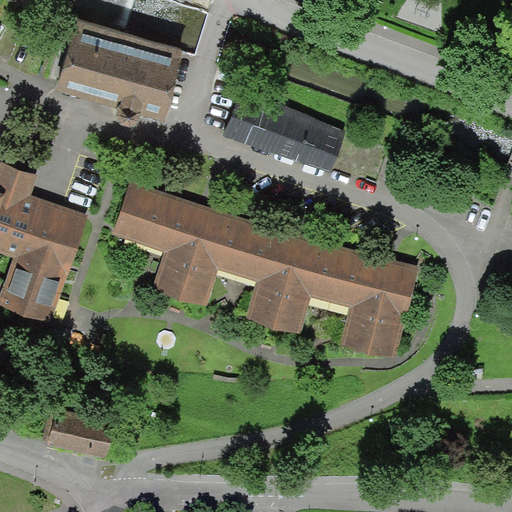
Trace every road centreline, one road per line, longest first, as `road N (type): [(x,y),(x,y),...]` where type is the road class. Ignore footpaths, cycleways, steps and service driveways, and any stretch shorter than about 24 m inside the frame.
road 1 (residential): [(90,487),(301,431),(428,380),(459,331),(485,253)]
road 2 (residential): [(485,253),(181,137)]
road 3 (residential): [(511,108),(230,0)]
road 4 (residential): [(268,492),(511,508)]
road 5 (residential): [(181,137),(0,69)]
road 6 (residential): [(90,487),(268,492)]
road 7 (residential): [(218,14),(181,137)]
